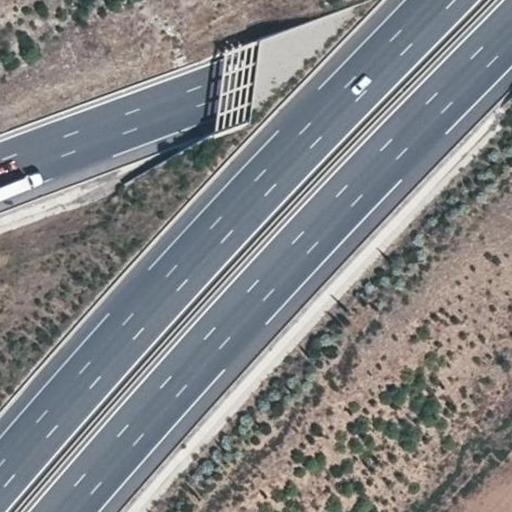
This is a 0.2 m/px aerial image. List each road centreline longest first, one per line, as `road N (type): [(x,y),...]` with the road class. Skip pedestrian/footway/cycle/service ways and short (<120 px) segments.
road 1 (motorway): [(64,511),(307,240),(511,29)]
road 2 (motorway): [(441,0),(219,231),(0,479)]
road 3 (motorway): [(0,170),(456,0)]
